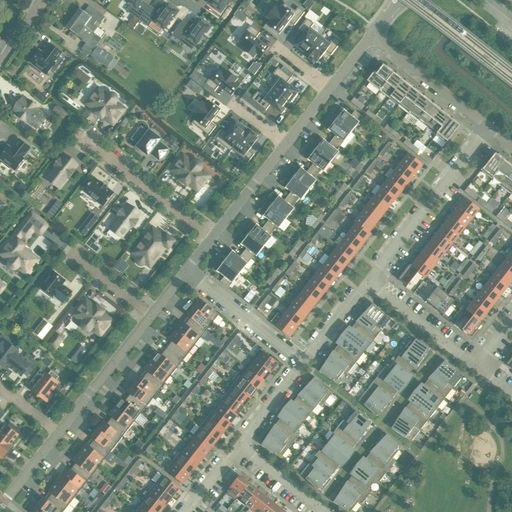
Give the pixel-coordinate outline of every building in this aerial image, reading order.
[(125,0),(124,1),(131,6),(127,11),(140,21),(148,10),(140,4),(142,0),(125,0)] [(224,5),(228,0),(210,0),(209,3),(214,7),(213,9),(220,14),(226,7),(224,5)] [(179,11),(172,6),(171,7),(165,3),(156,16),(148,10),(140,21),(153,30),(157,25),(163,29),(172,17),(174,19),(179,11)] [(102,39),(105,34),(93,25),(96,21),(100,24),(105,18),(88,6),(84,12),(80,9),(77,12),(75,12),(73,15),(74,17),(73,18),(102,39)] [(277,7),(268,18),(272,21),(269,25),(279,33),(289,21),(295,26),(302,17),(295,11),(292,15),(282,7),(280,10),(277,7)] [(90,55),(102,39),(73,18),(66,28),(86,43),(81,49),(90,55)] [(206,34),(212,26),(204,21),(203,23),(198,18),(188,31),(180,25),(172,35),(186,45),(190,40),(196,45),(205,33),(206,34)] [(312,26),(306,21),(298,31),(304,35),(296,46),(306,54),(319,38),(309,30),(312,26)] [(260,33),(251,25),(246,32),(250,35),(242,45),(246,48),(245,50),(254,57),(255,55),(259,59),(267,48),(256,39),(260,33)] [(331,41),(328,45),(319,38),(306,54),(307,55),(305,56),(313,63),(315,61),(316,62),(325,51),(331,56),(338,47),(331,41)] [(54,63),(61,53),(50,44),(43,54),(39,51),(30,62),(34,66),(33,68),(40,73),(41,71),(46,75),(55,64),(54,63)] [(117,61),(97,47),(91,55),(111,69),(117,61)] [(379,91),(393,73),(390,70),(391,69),(387,66),(387,65),(385,67),(384,65),(377,74),(374,72),(367,81),(379,91)] [(283,66),(281,70),(282,71),(291,78),(294,74),(283,66)] [(226,73),(222,70),(214,80),(210,77),(205,84),(214,91),(219,85),(231,94),(239,84),(235,80),(236,79),(227,72),(226,73)] [(291,78),(282,71),(277,77),(280,80),(273,90),(289,103),(290,101),(292,102),(297,95),(296,94),(297,93),(286,84),(291,78)] [(389,98),(403,81),(399,78),(401,76),(396,73),(395,74),(393,73),(379,91),(389,98)] [(398,106),(412,88),(409,85),(410,84),(406,80),(404,82),(403,81),(389,98),(398,106)] [(408,113),(422,95),(418,93),(419,91),(415,88),(414,89),(412,88),(398,106),(408,113)] [(124,109),(115,103),(117,99),(116,96),(113,94),(110,94),(107,96),(98,89),(87,104),(96,111),(94,113),(102,119),(103,117),(112,124),(124,109)] [(289,103),(273,90),(265,99),(261,96),(256,103),(266,110),(270,104),(281,113),(282,112),(284,112),(289,105),(288,104),(289,103)] [(417,121),(431,103),(428,100),(429,99),(424,95),(423,97),(422,95),(408,113),(417,121)] [(46,117),(35,108),(36,107),(29,101),(27,102),(22,98),(13,110),(18,114),(17,115),(24,121),(25,119),(37,128),(46,117)] [(365,106),(354,98),(350,102),(361,111),(365,106)] [(219,109),(209,101),(205,105),(202,102),(193,113),(197,116),(195,118),(205,126),(202,130),(209,135),(216,126),(210,121),(219,109)] [(426,128),(440,110),(437,108),(438,106),(434,103),(433,104),(431,103),(417,121),(426,128)] [(66,114),(57,106),(52,112),(62,119),(66,114)] [(351,132),(362,118),(363,117),(355,111),(351,116),(344,110),(336,120),(351,132)] [(375,116),(368,110),(365,114),(372,119),(375,116)] [(436,135),(450,118),(446,115),(448,113),(443,110),(442,112),(440,110),(426,128),(436,135)] [(382,121),(375,116),(372,119),(379,125),(382,121)] [(453,134),(460,125),(456,122),(457,121),(453,117),(451,119),(450,118),(436,135),(446,143),(453,134)] [(340,146),(351,132),(336,120),(328,130),(335,136),(332,140),(340,146)] [(246,130),(236,122),(227,133),(221,128),(214,138),(220,143),(223,139),(233,147),(246,130)] [(394,130),(387,125),(384,129),(391,134),(394,130)] [(168,150),(158,142),(160,139),(158,138),(159,138),(151,132),(149,131),(147,134),(141,129),(133,139),(139,144),(137,147),(138,148),(146,154),(147,155),(150,152),(153,153),(152,154),(159,160),(168,150)] [(255,137),(256,136),(248,129),(247,131),(246,130),(233,147),(243,154),(240,158),(246,163),(254,154),(248,149),(256,138),(255,137)] [(401,136),(394,131),(394,130),(391,134),(398,140),(401,136)] [(25,160),(23,158),(30,148),(19,140),(11,149),(8,146),(0,155),(0,158),(3,161),(2,163),(9,169),(10,167),(16,172),(25,160)] [(339,152),(337,150),(340,146),(332,140),(329,144),(323,140),(315,150),(331,162),(339,152)] [(413,145),(406,140),(403,144),(410,149),(413,145)] [(376,151),(381,144),(378,141),(372,148),(376,151)] [(387,151),(392,145),(388,142),(383,148),(387,151)] [(420,151),(413,146),(413,145),(410,149),(417,155),(420,151)] [(382,157),(387,151),(383,148),(379,154),(382,157)] [(323,172),(331,162),(315,150),(308,160),(313,164),(310,168),(318,175),(321,170),(323,172)] [(433,160),(423,152),(419,157),(429,164),(433,160)] [(416,174),(423,165),(408,153),(401,162),(416,174)] [(491,179),(505,161),(502,159),(503,157),(499,154),(497,155),(496,154),(489,162),(488,161),(480,170),(491,179)] [(73,169),(77,164),(65,155),(61,160),(60,159),(54,167),(55,168),(47,179),(58,188),(67,177),(69,178),(74,171),(73,169)] [(364,165),(370,158),(366,155),(361,162),(364,165)] [(209,176),(200,169),(201,166),(201,163),(198,161),(195,161),(192,163),(183,156),(171,171),(181,178),(179,180),(187,186),(188,184),(197,191),(209,176)] [(378,162),(375,159),(370,165),(374,168),(378,162)] [(501,187),(511,172),(511,166),(511,165),(511,164),(508,161),(507,163),(505,161),(491,179),(501,187)] [(359,173),(364,165),(361,162),(355,170),(359,173)] [(416,174),(401,162),(394,171),(409,182),(416,174)] [(369,174),(374,168),(370,165),(365,171),(369,174)] [(315,179),(318,175),(310,168),(306,172),(301,168),(293,178),(309,190),(316,180),(315,179)] [(402,191),(409,182),(394,171),(388,179),(402,191)] [(510,194),(511,191),(511,172),(501,187),(510,194)] [(360,185),(365,179),(361,176),(357,182),(360,185)] [(217,191),(224,181),(219,177),(211,186),(217,191)] [(114,193),(107,188),(107,187),(101,183),(94,178),(83,191),(103,207),(114,193)] [(301,200),(308,190),(309,190),(293,178),(285,188),(291,192),(287,196),(296,203),(299,199),(301,200)] [(396,199),(402,191),(388,179),(381,188),(396,199)] [(355,191),(360,185),(357,182),(352,188),(355,191)] [(342,194),(348,187),(344,184),(338,191),(342,194)] [(478,196),(467,187),(464,192),(475,200),(478,196)] [(389,208),(396,199),(381,188),(374,196),(389,208)] [(336,201),(342,194),(338,191),(333,198),(336,201)] [(347,202),(352,196),(348,193),(343,199),(347,202)] [(292,207),(295,203),(296,203),(287,196),(284,201),(279,196),(271,206),(286,218),(294,208),(292,207)] [(389,208),(374,196),(368,205),(382,216),(389,208)] [(479,209),(465,198),(458,207),(472,218),(479,209)] [(487,204),(480,198),(477,202),(484,208),(487,204)] [(342,208),(347,202),(343,199),(339,205),(342,208)] [(494,210),(487,204),(484,208),(491,213),(494,210)] [(136,219),(140,214),(128,205),(124,210),(123,209),(117,216),(119,217),(110,228),(121,238),(130,227),(132,228),(138,220),(136,219)] [(376,225),(382,216),(368,205),(361,213),(376,225)] [(278,228),(286,218),(271,206),(263,216),(268,221),(265,225),(273,231),(277,227),(278,228)] [(472,218),(458,207),(451,215),(466,227),(472,218)] [(333,219),(338,213),(335,210),(330,216),(333,219)] [(320,222),(325,215),(322,212),(316,219),(320,222)] [(26,274),(38,260),(23,248),(25,245),(18,240),(21,236),(26,239),(34,230),(40,234),(47,225),(31,213),(5,246),(6,247),(0,254),(9,261),(8,264),(9,267),(11,269),(15,269),(18,268),(26,274)] [(376,225),(361,213),(354,222),(356,223),(369,233),(376,225)] [(506,219),(499,213),(496,217),(503,222),(506,219)] [(85,235),(98,218),(92,214),(79,230),(85,235)] [(466,227),(451,215),(444,224),(459,235),(466,227)] [(329,225),(333,219),(330,216),(325,222),(329,225)] [(314,229),(320,222),(316,219),(310,226),(314,229)] [(511,225),(511,223),(506,219),(503,222),(510,228),(511,225)] [(369,233),(356,223),(350,232),(364,243),(371,234),(369,233)] [(459,235),(444,224),(438,232),(453,243),(459,235)] [(491,233),(496,227),(492,224),(487,230),(491,233)] [(272,237),(270,235),(273,231),(265,225),(262,229),(256,225),(249,235),(264,247),(272,237)] [(357,252),(343,240),(338,246),(330,240),(335,234),(323,225),(316,233),(320,236),(336,249),(350,260),(357,252)] [(168,249),(175,241),(167,235),(164,238),(152,228),(133,253),(137,257),(136,260),(137,263),(139,265),(143,265),(145,263),(150,267),(154,261),(165,247),(168,249)] [(486,239),(491,233),(487,230),(483,236),(486,239)] [(498,238),(503,232),(499,230),(494,236),(498,238)] [(364,243),(350,232),(343,240),(357,252),(364,243)] [(453,243),(438,232),(432,240),(446,251),(453,243)] [(94,233),(85,244),(91,249),(99,238),(94,233)] [(315,242),(320,236),(316,233),(312,240),(315,242)] [(264,247),(249,235),(241,245),(246,249),(243,253),(251,259),(254,255),(256,257),(264,247)] [(493,245),(498,238),(494,236),(490,242),(493,245)] [(303,243),(299,240),(294,247),(297,250),(303,243)] [(446,251),(432,240),(425,249),(439,260),(446,251)] [(478,250),(482,244),(479,241),(474,247),(478,250)] [(306,253),(311,247),(308,244),(303,250),(306,253)] [(485,255),(489,249),(486,246),(481,253),(485,255)] [(292,258),(297,250),(294,247),(288,255),(292,258)] [(473,256),(478,250),(474,247),(469,253),(473,256)] [(350,260),(336,249),(329,257),(344,269),(350,260)] [(439,260),(425,249),(418,258),(432,269),(439,260)] [(302,259),(306,253),(303,250),(298,256),(302,259)] [(240,273),(251,259),(243,253),(240,257),(232,251),(224,261),(240,273)] [(480,262),(485,255),(481,253),(476,259),(480,262)] [(344,269),(329,257),(323,266),(337,277),(344,269)] [(432,269),(418,258),(411,266),(409,264),(409,265),(425,278),(432,269)] [(464,267),(469,261),(465,258),(461,264),(464,267)] [(511,263),(506,259),(500,267),(511,277),(511,263)] [(228,288),(240,273),(224,261),(217,271),(224,277),(220,282),(228,288)] [(293,270),(298,264),(294,261),(290,267),(293,270)] [(471,272),(476,266),(472,263),(468,270),(471,272)] [(407,286),(418,272),(425,278),(409,265),(398,279),(407,286)] [(337,277),(323,266),(316,274),(330,286),(337,277)] [(288,276),(293,270),(290,267),(285,273),(288,276)] [(511,281),(511,277),(500,267),(493,275),(508,287),(511,281)] [(275,279),(281,272),(277,269),(271,276),(275,279)] [(466,279),(471,272),(468,270),(463,276),(466,279)] [(61,286),(65,281),(53,272),(50,276),(48,275),(42,282),(44,283),(39,289),(51,299),(53,296),(63,303),(70,293),(61,286)] [(330,286),(316,274),(309,283),(324,294),(330,286)] [(451,284),(456,278),(452,275),(447,281),(451,284)] [(508,287),(493,275),(487,283),(501,295),(508,287)] [(270,286),(275,279),(271,276),(266,283),(270,286)] [(280,287),(284,281),(281,278),(276,284),(280,287)] [(458,289),(463,283),(459,280),(454,286),(458,289)] [(446,290),(451,284),(447,281),(442,287),(446,290)] [(417,297),(426,284),(423,282),(413,294),(417,297)] [(324,294),(309,283),(303,291),(317,303),(324,294)] [(501,295),(487,283),(480,292),(494,304),(501,295)] [(275,293),(280,287),(276,284),(271,290),(275,293)] [(435,308),(446,293),(437,286),(426,301),(435,308)] [(453,295),(458,289),(454,286),(449,293),(453,295)] [(317,303),(303,291),(296,300),(310,311),(317,303)] [(494,304),(480,292),(473,301),(487,313),(494,304)] [(443,315),(455,300),(446,293),(435,308),(443,315)] [(253,307),(258,300),(260,297),(256,294),(248,304),(253,307)] [(267,304),(271,298),(268,295),(263,301),(267,304)] [(206,330),(218,315),(219,314),(199,299),(195,304),(196,305),(188,316),(190,317),(206,330)] [(112,321),(103,314),(104,312),(97,306),(96,308),(86,300),(74,315),(83,322),(82,324),(82,325),(82,327),(82,328),(84,330),(85,331),(87,331),(88,331),(90,330),(91,329),(100,336),(112,321)] [(310,311),(296,300),(289,308),(304,319),(310,311)] [(262,310),(267,304),(263,301),(258,307),(262,310)] [(487,313),(473,301),(466,310),(483,323),(483,322),(481,321),(487,313)] [(390,319),(387,316),(385,315),(373,303),(368,308),(367,308),(362,315),(381,330),(390,319)] [(304,319),(289,308),(283,316),(297,328),(304,319)] [(453,325),(463,313),(459,310),(450,323),(453,325)] [(471,337),(483,323),(466,310),(473,316),(462,330),(471,337)] [(381,330),(362,315),(353,326),(373,341),(381,330)] [(297,328),(283,316),(276,325),(290,337),(297,328)] [(195,345),(206,330),(190,317),(185,324),(182,322),(180,326),(179,325),(175,330),(195,345)] [(45,322),(41,328),(39,327),(34,333),(42,339),(52,326),(45,322)] [(373,341),(353,326),(350,329),(349,328),(343,335),(364,352),(373,341)] [(182,361),(195,345),(175,330),(171,335),(172,335),(169,339),(172,341),(166,348),(182,361)] [(54,349),(62,339),(56,334),(48,344),(54,349)] [(235,344),(240,338),(236,335),(231,341),(235,344)] [(364,352),(343,335),(338,343),(339,344),(336,347),(356,363),(364,352)] [(430,348),(416,339),(414,338),(410,335),(408,338),(411,341),(405,348),(402,346),(401,346),(421,362),(427,355),(426,354),(430,348)] [(230,350),(235,344),(231,341),(226,347),(230,350)] [(0,345),(0,344),(0,363),(3,366),(5,364),(16,350),(8,343),(7,345),(3,342),(0,345)] [(421,362),(401,346),(399,349),(402,352),(397,359),(393,356),(393,357),(412,373),(415,369),(416,369),(420,363),(421,362)] [(356,363),(336,347),(333,351),(329,357),(328,358),(347,374),(356,363)] [(170,376),(182,361),(166,348),(161,354),(158,353),(156,356),(155,355),(151,360),(170,376)] [(17,350),(16,350),(5,364),(21,377),(23,374),(27,377),(32,370),(29,367),(31,364),(15,352),(17,350)] [(269,372),(278,361),(272,357),(271,358),(260,350),(253,359),(269,372)] [(221,361),(226,355),(223,352),(218,358),(221,361)] [(412,373),(393,357),(391,360),(394,362),(388,370),(385,367),(384,368),(406,385),(411,377),(410,376),(412,373)] [(47,358),(43,363),(47,367),(52,361),(47,358)] [(217,367),(221,361),(218,358),(213,364),(217,367)] [(347,374),(328,358),(322,365),(323,366),(319,372),(333,381),(335,382),(338,385),(341,382),(338,379),(344,372),(347,374)] [(269,372),(253,359),(247,367),(263,380),(269,372)] [(158,391),(170,376),(151,360),(147,365),(148,366),(145,369),(148,371),(142,378),(158,391)] [(463,376),(459,373),(457,372),(445,360),(440,365),(434,372),(454,387),(463,376)] [(256,388),(263,380),(247,367),(240,376),(256,388)] [(406,385),(384,368),(376,379),(395,394),(398,391),(399,392),(406,385)] [(208,378),(213,372),(209,369),(204,375),(208,378)] [(29,384),(33,388),(32,390),(44,400),(45,399),(47,401),(52,395),(50,393),(58,383),(55,381),(58,377),(51,371),(48,375),(45,373),(41,378),(37,374),(29,384)] [(454,387),(434,372),(433,373),(428,379),(425,383),(445,398),(454,387)] [(203,384),(208,378),(204,375),(200,381),(203,384)] [(256,388),(240,376),(233,384),(249,397),(256,388)] [(323,404),(332,393),(329,390),(327,389),(315,377),(310,382),(309,382),(304,389),(323,404)] [(158,391),(142,378),(137,385),(134,383),(132,387),(131,386),(127,391),(146,406),(158,391)] [(395,394),(376,379),(367,390),(387,405),(388,404),(393,398),(395,394)] [(445,398),(425,383),(423,386),(422,385),(415,392),(436,409),(445,398)] [(249,397),(233,384),(226,393),(243,405),(249,397)] [(195,395),(199,389),(196,386),(191,392),(195,395)] [(323,404),(304,389),(295,399),(311,412),(315,415),(317,412),(314,409),(316,406),(319,409),(323,404)] [(387,405),(367,390),(358,401),(362,404),(364,405),(376,417),(380,412),(381,412),(387,405)] [(146,406),(127,391),(126,391),(130,394),(125,400),(122,398),(120,402),(119,401),(115,406),(134,422),(146,406)] [(190,402),(195,395),(191,392),(186,399),(190,402)] [(436,409),(415,392),(410,400),(411,401),(408,404),(428,420),(436,409)] [(243,405),(226,393),(220,401),(236,414),(243,405)] [(311,412),(295,399),(292,403),(291,402),(285,409),(303,423),(311,412)] [(236,414),(220,401),(213,410),(229,423),(236,414)] [(181,412),(186,406),(182,403),(177,409),(181,412)] [(428,420),(408,404),(406,408),(405,407),(400,414),(400,415),(419,431),(428,420)] [(134,422),(115,406),(111,411),(112,412),(109,415),(112,417),(106,424),(103,421),(122,437),(134,422)] [(368,428),(371,423),(372,422),(358,413),(356,411),(352,408),(349,412),(353,414),(347,422),(344,419),(343,420),(363,435),(368,428)] [(176,419),(181,412),(177,409),(173,416),(176,419)] [(303,423),(285,409),(280,417),(281,418),(278,421),(298,437),(300,434),(297,431),(303,423)] [(229,423),(213,410),(206,418),(222,431),(229,423)] [(419,431),(400,415),(394,422),(395,423),(391,429),(405,438),(407,439),(410,442),(419,431)] [(222,431),(206,418),(200,427),(216,440),(222,431)] [(168,429),(173,423),(169,420),(164,426),(168,429)] [(363,435),(343,420),(335,431),(354,446),(357,443),(358,443),(362,437),(363,435)] [(122,437),(103,421),(99,426),(100,427),(91,438),(94,439),(110,452),(122,437)] [(298,437),(278,421),(270,432),(289,448),(298,437)] [(0,431),(0,446),(7,452),(12,446),(10,445),(18,435),(15,433),(18,429),(11,423),(8,427),(5,425),(0,431)] [(163,436),(168,429),(164,426),(159,433),(163,436)] [(216,440),(200,427),(193,435),(209,448),(216,440)] [(354,446),(335,431),(326,442),(346,457),(354,446)] [(289,448),(270,432),(264,439),(265,440),(261,445),(274,454),(276,456),(280,459),(289,448)] [(387,434),(386,435),(382,439),(381,438),(376,446),(392,459),(399,451),(402,453),(404,450),(401,447),(399,446),(399,445),(387,434)] [(209,448),(193,435),(186,444),(202,457),(209,448)] [(159,441),(155,438),(150,444),(154,447),(159,441)] [(98,467),(110,452),(94,439),(89,446),(86,444),(84,447),(83,447),(79,452),(98,467)] [(346,457),(326,442),(329,445),(323,452),(320,450),(318,452),(337,468),(346,457)] [(149,453),(154,447),(150,444),(145,450),(149,453)] [(202,457),(186,444),(179,452),(196,465),(202,457)] [(395,461),(392,459),(376,446),(375,447),(369,453),(370,453),(367,456),(387,472),(387,471),(384,469),(390,461),(393,464),(395,461)] [(86,482),(98,467),(79,452),(75,457),(76,457),(73,461),(75,463),(70,470),(86,482)] [(196,465),(179,452),(173,461),(189,474),(196,465)] [(337,468),(318,452),(309,463),(329,479),(329,478),(335,472),(334,471),(337,468)] [(129,456),(124,462),(128,465),(133,459),(129,456)] [(387,472),(367,456),(359,467),(378,483),(387,472)] [(138,460),(133,466),(137,469),(141,463),(138,460)] [(189,474),(173,461),(166,469),(166,470),(182,482),(189,474)] [(329,479),(309,463),(300,475),(304,477),(306,479),(318,490),(322,485),(323,486),(329,479)] [(132,475),(137,469),(133,466),(128,472),(132,475)] [(378,483),(359,467),(350,478),(370,494),(372,491),(369,488),(375,481),(378,483)] [(86,482),(70,470),(65,476),(62,474),(59,478),(58,477),(54,482),(74,498),(86,482)] [(179,488),(162,474),(161,475),(162,475),(155,483),(172,497),(179,488)] [(235,500),(248,483),(239,476),(238,478),(237,477),(234,480),(235,481),(226,493),(235,500)] [(123,486),(128,480),(124,477),(119,483),(123,486)] [(370,494),(350,478),(347,482),(347,481),(343,488),(342,489),(361,504),(370,494)] [(61,511),(63,511),(74,498),(54,482),(51,487),(52,488),(49,491),(51,493),(46,500),(61,511)] [(106,483),(100,491),(105,495),(111,487),(106,483)] [(118,492),(123,486),(119,483),(115,489),(118,492)] [(172,497),(155,483),(148,492),(165,505),(172,497)] [(245,505),(257,490),(248,483),(235,500),(235,501),(237,499),(245,505)] [(361,504),(342,489),(336,496),(337,497),(333,502),(347,511),(354,511),(352,510),(358,502),(361,505),(361,504)] [(254,511),(265,497),(257,490),(245,505),(254,511)] [(160,511),(165,505),(148,492),(142,500),(156,511),(160,511)] [(96,506),(104,496),(99,493),(92,502),(96,506)] [(110,503),(115,497),(111,494),(106,500),(110,503)] [(254,511),(266,511),(274,503),(265,497),(254,511)] [(61,511),(46,500),(44,498),(38,505),(36,508),(35,508),(31,511),(61,511)] [(105,509),(110,503),(106,500),(101,506),(105,509)] [(156,511),(142,500),(135,509),(138,511),(156,511)]
